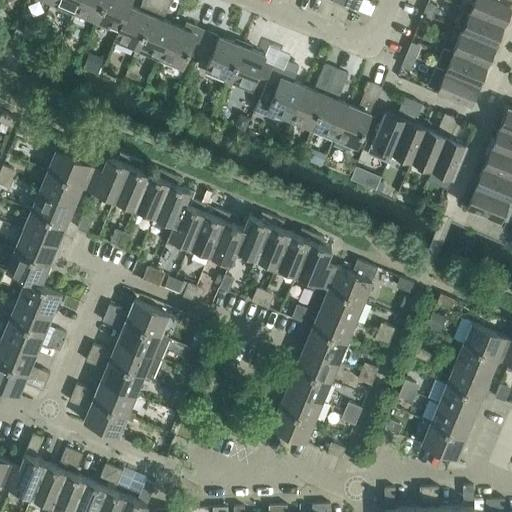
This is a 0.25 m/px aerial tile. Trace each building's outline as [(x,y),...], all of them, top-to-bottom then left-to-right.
[(51,0),(50,4),(53,5),(54,2),(74,10),(77,0),(51,0)] [(77,0),(74,10),(93,18),(92,21),(95,22),(103,0),(77,0)] [(103,0),(95,22),(98,24),(99,20),(118,28),(118,29),(128,5),(129,5),(130,0),(103,0)] [(135,50),(156,0),(141,0),(138,8),(129,5),(128,5),(118,29),(118,28),(114,37),(134,46),(133,49),(135,50)] [(156,0),(135,50),(138,52),(140,48),(159,56),(173,23),(162,18),(169,0),(156,0)] [(473,0),(469,9),(503,23),(511,3),(503,0),(473,0)] [(422,13),(431,17),(436,5),(427,1),(422,13)] [(503,23),(469,9),(461,29),(494,43),(503,23)] [(431,17),(422,13),(417,25),(426,29),(431,17)] [(173,23),(159,56),(182,66),(189,49),(199,53),(209,30),(186,21),(183,27),(173,23)] [(453,49),(486,63),(494,43),(461,29),(453,49)] [(209,30),(199,53),(209,58),(205,68),(228,77),(242,44),(209,30)] [(405,53),(415,57),(420,45),(410,41),(405,53)] [(263,87),(272,64),(262,60),(265,54),(242,44),(228,77),(251,87),(253,82),(263,87)] [(445,69),(478,83),(486,63),(453,49),(445,69)] [(415,57),(405,53),(400,65),(410,69),(415,57)] [(86,57),(82,67),(99,75),(104,64),(86,57)] [(287,60),(283,69),(295,74),(299,65),(287,60)] [(303,84),(289,117),(308,125),(307,128),(310,130),(335,68),(323,63),(313,88),(303,84)] [(272,64),(263,87),(273,91),(266,107),(289,117),(303,84),(293,80),(295,74),(283,69),(272,64)] [(335,68),(310,130),(312,131),(314,127),(334,136),(347,102),(337,98),(347,72),(335,68)] [(478,83),(445,69),(436,90),(469,104),(478,83)] [(347,102),(334,136),(353,144),(351,147),(355,148),(356,145),(357,145),(381,86),(368,81),(357,106),(347,102)] [(371,142),(370,146),(367,152),(387,161),(392,151),(413,99),(404,95),(396,114),(384,109),(371,142)] [(413,99),(392,151),(409,158),(407,161),(410,163),(425,126),(414,121),(422,103),(413,99)] [(499,125),(511,130),(511,105),(508,104),(499,125)] [(2,111),(0,116),(0,120),(12,126),(16,116),(2,111)] [(431,167),(453,115),(444,112),(436,130),(425,126),(410,163),(413,164),(414,160),(431,167)] [(453,115),(431,167),(448,174),(447,178),(450,179),(452,176),(466,143),(454,138),(462,119),(453,115)] [(22,119),(18,128),(31,134),(35,124),(22,119)] [(491,145),(511,153),(511,130),(499,125),(491,145)] [(247,129),(244,136),(254,141),(257,133),(247,129)] [(483,165),(511,177),(511,153),(491,145),(483,165)] [(311,147),(306,158),(322,165),(326,153),(311,147)] [(48,169),(82,183),(91,162),(56,148),(48,169)] [(113,198),(130,156),(119,151),(116,158),(107,155),(89,195),(97,198),(99,192),(113,198)] [(130,156),(113,198),(127,203),(124,209),(130,212),(147,171),(139,168),(142,161),(130,156)] [(0,170),(0,172),(13,178),(17,170),(3,164),(0,170)] [(355,165),(350,177),(375,188),(380,175),(355,165)] [(474,185),(508,199),(511,188),(511,177),(483,165),(474,185)] [(147,171),(130,212),(137,215),(140,208),(153,214),(170,173),(159,168),(156,175),(147,171)] [(82,183),(48,169),(39,189),(74,203),(82,183)] [(13,178),(0,172),(0,182),(10,187),(13,178)] [(170,173),(153,214),(167,220),(164,226),(170,229),(173,222),(174,223),(182,201),(183,201),(189,189),(179,184),(182,177),(170,173)] [(508,199),(474,185),(466,206),(499,220),(508,199)] [(39,189),(31,209),(66,223),(74,203),(39,189)] [(173,222),(170,229),(165,242),(172,245),(175,239),(188,244),(203,210),(204,210),(207,204),(194,198),(191,205),(183,201),(182,201),(174,223),(173,222)] [(195,247),(208,252),(225,211),(214,207),(211,213),(204,210),(203,210),(188,244),(185,251),(192,254),(195,247)] [(23,229),(57,243),(66,223),(31,209),(23,229)] [(235,248),(232,254),(238,257),(241,250),(254,256),(272,214),(261,210),(258,217),(248,213),(242,226),(243,227),(234,247),(235,248)] [(225,211),(208,252),(222,258),(219,265),(227,268),(232,254),(235,248),(234,247),(243,227),(242,226),(234,223),(237,216),(225,211)] [(272,271),(289,230),(281,226),(284,219),(272,214),(254,256),(268,262),(266,268),(272,271)] [(92,218),(82,215),(77,228),(86,231),(92,218)] [(289,230),(272,271),(278,273),(281,267),(294,273),(312,231),(301,226),(298,234),(289,230)] [(115,228),(109,241),(117,244),(122,231),(115,228)] [(15,249),(31,256),(49,263),(57,243),(23,229),(15,249)] [(132,235),(122,231),(117,244),(126,248),(132,235)] [(312,231),(294,273),(308,279),(306,285),(313,288),(330,247),(321,243),(323,236),(312,231)] [(31,256),(15,249),(6,270),(19,275),(26,278),(41,284),(41,283),(49,263),(31,256)] [(336,265),(327,286),(362,300),(376,266),(356,258),(351,271),(336,265)] [(147,265),(142,278),(149,281),(154,268),(147,265)] [(164,272),(154,268),(149,281),(159,285),(164,272)] [(223,273),(218,286),(228,290),(233,277),(223,273)] [(18,298),(31,304),(52,312),(61,291),(41,283),(41,284),(26,278),(19,275),(18,279),(25,282),(18,298)] [(169,275),(164,287),(170,290),(175,278),(169,275)] [(399,276),(395,285),(409,291),(413,281),(399,276)] [(175,278),(170,290),(176,292),(181,280),(175,278)] [(188,281),(182,295),(189,298),(195,284),(188,281)] [(204,288),(195,284),(189,298),(199,302),(204,288)] [(319,306),(354,320),(362,300),(327,286),(319,306)] [(258,303),(264,290),(256,287),(251,300),(258,303)] [(264,290),(258,303),(268,306),(273,293),(264,290)] [(440,293),(436,302),(449,308),(453,298),(440,293)] [(76,309),(80,299),(66,294),(63,303),(76,309)] [(2,315),(31,327),(44,332),(52,312),(31,304),(18,298),(11,314),(4,311),(2,315)] [(133,298),(124,319),(165,336),(167,332),(160,330),(167,312),(133,298)] [(106,311),(119,317),(123,309),(109,303),(106,311)] [(296,303),(290,316),(300,320),(306,307),(296,303)] [(311,326),(346,340),(354,320),(319,306),(311,326)] [(119,317),(106,311),(102,320),(115,326),(119,317)] [(432,311),(426,326),(437,331),(443,315),(432,311)] [(1,338),(31,351),(36,352),(44,332),(31,327),(2,315),(1,319),(8,322),(1,338)] [(124,319),(116,339),(160,357),(168,337),(165,336),(124,319)] [(381,321),(377,329),(391,335),(394,327),(381,321)] [(462,342),(496,356),(505,335),(471,321),(462,342)] [(49,335),(63,340),(67,332),(53,326),(49,335)] [(303,346),(337,360),(346,340),(311,326),(303,346)] [(367,332),(375,335),(374,338),(387,344),(391,335),(377,329),(369,326),(367,332)] [(63,340),(49,335),(46,343),(60,349),(63,340)] [(0,360),(27,372),(36,352),(31,351),(1,338),(0,337),(0,360)] [(417,346),(431,352),(435,344),(421,338),(417,346)] [(116,339),(108,359),(149,376),(152,377),(160,357),(116,339)] [(454,362),(488,376),(496,356),(462,342),(454,362)] [(89,351),(102,357),(106,349),(93,343),(89,351)] [(295,365),(329,380),(337,360),(303,346),(295,365)] [(431,352),(417,346),(414,355),(428,360),(431,352)] [(102,357),(89,351),(86,360),(99,365),(102,357)] [(99,379),(134,393),(141,377),(148,380),(149,376),(108,359),(99,379)] [(27,372),(0,360),(0,385),(19,393),(27,372)] [(364,361),(361,369),(374,375),(378,367),(364,361)] [(446,381),(480,396),(488,376),(454,362),(446,381)] [(286,385),(321,400),(329,380),(295,365),(286,385)] [(33,374),(47,380),(50,372),(36,366),(33,374)] [(357,378),(371,384),(374,375),(361,369),(357,378)] [(47,380),(33,374),(29,383),(43,389),(47,380)] [(401,386),(415,392),(418,384),(404,378),(401,386)] [(91,399),(132,416),(134,412),(127,409),(134,393),(99,379),(91,399)] [(437,401),(471,416),(480,396),(446,381),(437,401)] [(494,396),(503,400),(509,386),(500,382),(494,396)] [(73,391),(86,397),(89,389),(76,383),(73,391)] [(278,405),(306,417),(313,420),(321,400),(286,385),(278,405)] [(415,392),(401,386),(397,395),(411,401),(415,392)] [(86,397),(73,391),(69,400),(82,405),(86,397)] [(132,416),(91,399),(82,420),(117,435),(124,417),(131,420),(132,416)] [(347,401),(344,409),(358,415),(361,407),(347,401)] [(429,421),(463,436),(471,416),(437,401),(429,421)] [(313,420),(306,417),(278,405),(269,426),(304,441),(313,420)] [(340,418),(354,424),(358,415),(344,409),(340,418)] [(237,416),(232,428),(242,432),(247,420),(237,416)] [(384,427),(384,428),(398,433),(402,423),(388,418),(384,427)] [(463,436),(429,421),(420,442),(454,456),(463,436)] [(27,446),(37,450),(42,436),(33,433),(27,446)] [(331,441),(327,450),(340,456),(345,446),(331,441)] [(67,462),(72,449),(65,446),(60,459),(67,462)] [(64,468),(47,509),(53,511),(69,511),(85,476),(73,471),(81,453),(72,449),(67,462),(64,468)] [(30,495),(31,493),(45,460),(24,451),(7,493),(11,495),(14,488),(30,495)] [(0,479),(8,460),(0,456),(0,479)] [(31,493),(30,495),(46,502),(44,508),(47,509),(64,468),(45,460),(31,493)] [(107,479),(113,465),(105,462),(100,476),(107,479)] [(113,465),(107,479),(116,483),(122,469),(113,465)] [(93,511),(105,484),(85,476),(69,511),(71,511),(93,511)] [(145,478),(137,498),(125,493),(116,511),(141,511),(154,481),(145,478)] [(116,511),(125,493),(105,484),(93,511),(116,511)] [(450,505),(450,511),(472,511),(472,484),(462,484),(462,505),(450,505)] [(419,500),(428,500),(428,485),(419,486),(419,500)] [(428,485),(428,500),(438,500),(437,485),(428,485)] [(384,487),(384,501),(394,501),(394,486),(384,487)] [(494,498),(494,511),(504,511),(504,497),(494,498)] [(494,511),(494,498),(485,498),(485,511),(494,511)] [(319,511),(320,503),(311,503),(311,511),(319,511)] [(320,503),(319,511),(329,511),(329,503),(320,503)]
